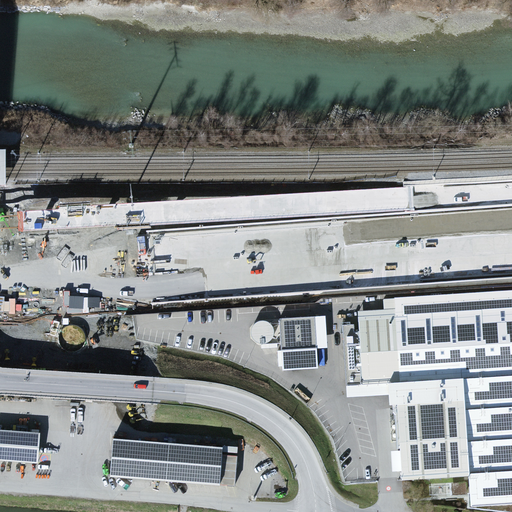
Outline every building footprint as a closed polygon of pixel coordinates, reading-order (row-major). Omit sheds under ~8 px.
[(395,310),(358,313),(362,386),(395,384),(401,480),(467,477),(469,507),(511,504),(511,291),(395,298),(395,310)] [(66,297),(66,312),(86,312),(86,297),(66,297)] [(275,326),(261,316),(251,329),(265,339),(275,326)] [(40,428),(0,424),(0,455),(38,458),(40,428)] [(222,448),(113,439),(110,477),(234,487),(237,456),(222,455),(222,452),(237,453),(238,447),(222,446),(222,448)]
